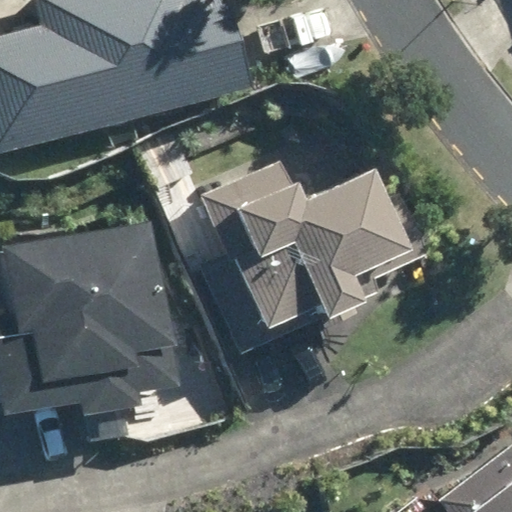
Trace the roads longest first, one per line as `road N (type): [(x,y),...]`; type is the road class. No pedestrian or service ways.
road 1 (residential): [(511,326),(446,390),(335,433),(0,499)]
road 2 (residential): [(511,165),(456,103),(389,0)]
